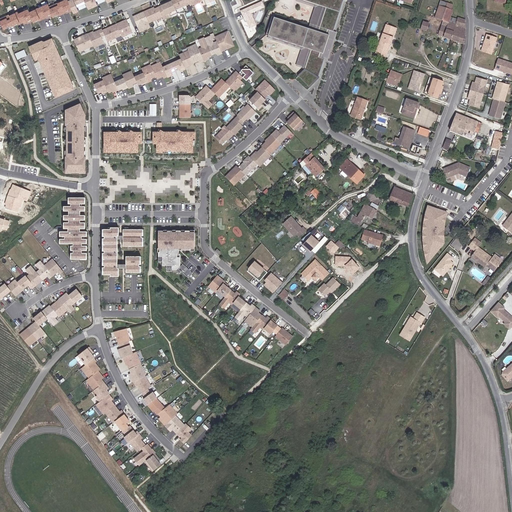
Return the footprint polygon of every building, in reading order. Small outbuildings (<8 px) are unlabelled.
[(71,0),(65,0),(61,2),(62,3),(66,13),(69,11),(70,13),(76,10),(71,0)] [(85,2),(83,0),(71,0),(76,10),(77,13),(83,10),(82,9),(80,4),(85,2)] [(161,5),(166,16),(167,18),(173,15),(171,11),(178,7),(174,0),(168,0),(166,1),(167,3),(161,5)] [(174,0),(178,7),(179,8),(192,2),(191,0),(174,0)] [(337,30),(347,0),(304,0),(329,8),(321,31),(277,17),(271,35),(273,35),(315,49),(309,68),(302,75),(313,86),(322,77),(328,59),(322,57),(323,54),(324,52),(327,53),(333,34),(330,33),(331,31),(331,29),(337,30)] [(268,7),(265,1),(245,10),(253,27),(260,24),(255,12),(268,7)] [(53,7),(51,3),(40,7),(45,18),(50,17),(50,18),(56,15),(53,7)] [(66,13),(62,3),(53,7),(56,15),(57,16),(62,14),(62,15),(66,13)] [(152,22),(166,16),(161,5),(157,7),(157,6),(147,11),(152,22)] [(45,18),(40,7),(33,11),(37,20),(38,22),(45,18)] [(468,40),(468,20),(460,18),(459,20),(452,18),(454,12),(453,11),(454,9),(449,7),(448,10),(441,8),(440,12),(438,11),(436,18),(446,21),(458,25),(454,39),(467,44),(468,40)] [(37,20),(33,11),(31,8),(22,12),(27,22),(28,23),(30,22),(30,23),(37,20)] [(27,22),(22,12),(22,10),(13,14),(18,25),(22,22),(23,24),(27,22)] [(154,26),(152,22),(147,11),(136,16),(144,31),(154,26)] [(18,25),(13,14),(12,13),(9,14),(10,16),(4,20),(8,28),(10,27),(10,28),(18,25)] [(121,26),(125,35),(125,36),(136,32),(130,19),(120,24),(121,26)] [(442,36),(454,39),(458,25),(446,21),(442,36)] [(388,55),(399,27),(390,23),(378,52),(388,55)] [(432,24),(426,23),(424,30),(430,32),(432,24)] [(106,30),(111,41),(125,35),(121,26),(120,24),(106,30)] [(91,35),(96,46),(97,48),(108,43),(107,43),(111,41),(106,30),(105,29),(97,32),(91,35)] [(339,38),(341,32),(337,30),(331,29),(331,31),(330,33),(333,34),(327,53),(324,52),(323,54),(322,57),(328,59),(332,60),(339,38)] [(230,31),(217,37),(223,51),(236,45),(230,31)] [(83,52),(96,46),(91,35),(91,34),(77,40),(83,52)] [(494,54),(499,38),(489,34),(484,51),(494,54)] [(223,51),(217,37),(212,38),(211,35),(206,38),(213,55),(218,52),(219,55),(224,53),(223,51)] [(309,68),(315,49),(273,35),(272,38),(305,49),(300,65),(309,68)] [(213,55),(206,38),(205,37),(200,40),(203,47),(200,49),(205,61),(209,59),(208,57),(213,55)] [(60,96),(78,88),(71,73),(70,74),(65,63),(66,63),(60,48),(59,49),(54,39),(45,43),(44,41),(33,46),(37,55),(40,53),(42,58),(48,71),(49,70),(54,81),(53,81),(60,96)] [(205,61),(200,49),(197,44),(188,48),(189,50),(195,63),(200,61),(201,63),(205,61)] [(19,53),(22,59),(31,55),(28,49),(19,53)] [(195,63),(189,50),(180,55),(182,59),(186,67),(186,68),(190,66),(190,65),(192,64),(195,63)] [(511,73),(511,62),(500,58),(497,68),(511,73)] [(186,67),(182,59),(173,63),(177,71),(181,69),(186,67)] [(168,75),(164,68),(162,62),(153,67),(157,77),(158,79),(164,77),(164,78),(168,76),(168,75)] [(177,71),(173,63),(164,68),(168,75),(173,73),(177,71)] [(250,67),(247,63),(242,68),(246,72),(243,75),(244,76),(247,79),(250,75),(250,67)] [(157,77),(153,67),(152,65),(143,69),(145,74),(149,83),(153,81),(152,79),(157,77)] [(422,77),(425,78),(427,72),(417,68),(412,83),(417,85),(418,85),(419,84),(422,77)] [(237,69),(235,72),(241,78),(244,76),(243,75),(237,69)] [(405,73),(393,69),(389,80),(401,84),(405,73)] [(138,83),(136,78),(133,72),(124,76),(125,79),(129,87),(130,89),(135,87),(134,85),(138,83)] [(241,78),(235,72),(227,81),(232,86),(235,89),(243,80),(241,78)] [(149,83),(145,74),(136,78),(138,83),(139,86),(143,84),(143,85),(149,83)] [(119,90),(116,83),(112,75),(103,79),(104,82),(109,92),(110,94),(119,90)] [(482,106),(489,79),(479,76),(478,82),(477,85),(474,84),(472,94),(474,95),(473,98),(472,103),(482,106)] [(276,87),(266,77),(256,87),(258,90),(265,96),(269,91),(271,93),(276,87)] [(421,89),(425,78),(422,77),(419,84),(418,85),(417,85),(412,83),(411,86),(421,89)] [(444,84),(446,80),(436,77),(430,93),(440,96),(441,92),(443,93),(445,85),(444,84)] [(224,78),(213,89),(215,91),(221,97),(232,86),(227,81),(224,78)] [(129,87),(125,79),(116,83),(119,90),(120,91),(129,87)] [(109,92),(104,82),(95,86),(99,95),(104,93),(105,94),(109,92)] [(509,84),(500,82),(496,98),(497,98),(493,114),(502,117),(506,100),(505,100),(509,84)] [(203,92),(201,94),(200,93),(197,97),(208,106),(212,102),(208,99),(215,91),(213,89),(208,85),(203,91),(203,92)] [(266,98),(265,96),(258,90),(250,98),(259,107),(263,103),(262,102),(266,98)] [(368,104),(371,98),(361,94),(354,112),(364,116),(367,108),(366,106),(367,105),(368,104)] [(181,95),(181,104),(192,104),(192,97),(190,95),(181,95)] [(417,115),(422,101),(409,96),(404,110),(417,115)] [(244,119),(247,116),(248,115),(250,116),(256,109),(248,102),(237,113),(238,113),(244,119)] [(192,116),(192,104),(181,104),(181,116),(192,116)] [(74,173),(74,174),(81,174),(81,173),(87,173),(87,163),(86,163),(86,161),(85,127),(85,125),(86,125),(86,117),(83,111),(81,112),(79,107),(70,112),(70,117),(67,117),(68,127),(69,127),(69,130),(69,137),(69,148),(70,156),(69,156),(69,159),(68,159),(68,173),(74,173)] [(295,128),(304,119),(294,110),(289,116),(290,117),(288,120),(295,128)] [(244,119),(238,113),(227,124),(234,132),(235,132),(243,124),(241,122),(244,119)] [(484,124),(459,114),(452,130),(465,135),(466,133),(475,136),(477,132),(480,133),(484,124)] [(228,138),(234,132),(227,124),(225,123),(222,126),(223,127),(215,135),(222,142),(226,137),(228,138)] [(281,141),(292,130),(285,123),(279,129),(277,127),(272,132),(281,141)] [(410,145),(417,127),(409,124),(406,131),(401,130),(397,141),(410,145)] [(195,151),(195,143),(195,137),(197,137),(197,132),(186,132),(181,130),(181,132),(179,132),(167,133),(162,130),(163,133),(160,133),(156,133),(156,140),(155,140),(155,142),(156,142),(156,144),(159,144),(160,152),(165,152),(165,151),(170,151),(174,151),(180,150),(184,150),(190,150),(190,152),(195,151)] [(495,130),(491,147),(499,149),(503,132),(495,130)] [(126,134),(122,132),(122,134),(119,134),(106,134),(107,144),(108,144),(108,148),(107,148),(107,153),(118,153),(118,151),(129,151),(129,153),(140,153),(140,144),(143,144),(143,133),(137,134),(134,132),(134,134),(131,134),(126,134)] [(270,152),(281,141),(272,132),(269,135),(270,136),(267,139),(262,144),(262,145),(270,152)] [(422,154),(425,147),(415,143),(413,150),(422,154)] [(262,145),(257,150),(256,151),(255,150),(250,155),(257,162),(260,164),(271,153),(270,152),(262,145)] [(324,167),(314,154),(311,151),(299,161),(302,166),(305,163),(315,175),(324,167)] [(248,170),(257,162),(250,155),(249,153),(243,159),(244,160),(243,161),(244,161),(243,162),(242,162),(238,165),(245,172),(247,169),(248,170)] [(353,185),(361,178),(346,160),(338,167),(353,185)] [(238,165),(237,163),(235,165),(243,173),(245,172),(238,165)] [(471,168),(459,164),(444,169),(447,178),(459,174),(467,178),(471,168)] [(234,183),(243,173),(235,165),(225,174),(234,183)] [(7,203),(5,208),(19,212),(22,200),(27,202),(31,192),(13,185),(11,190),(10,189),(5,203),(7,203)] [(415,194),(396,186),(391,198),(410,206),(415,194)] [(315,198),(319,194),(314,188),(310,192),(315,198)] [(91,252),(90,252),(86,252),(86,250),(90,250),(91,250),(91,243),(86,243),(86,241),(91,241),(91,238),(90,238),(86,238),(86,236),(90,236),(91,236),(91,231),(84,231),(85,228),(89,228),(89,219),(85,219),(85,217),(89,217),(89,215),(85,215),(85,210),(89,210),(89,202),(88,202),(84,202),(84,200),(88,200),(89,200),(89,197),(73,197),(73,203),(74,203),(75,203),(75,206),(74,206),(68,205),(68,210),(73,210),(73,215),(68,215),(68,220),(69,220),(73,220),(73,222),(69,222),(68,222),(68,228),(72,228),(72,231),(64,231),(64,236),(66,236),(69,236),(69,239),(66,238),(64,238),(64,243),(75,243),(78,243),(78,245),(75,245),(75,250),(78,250),(77,252),(75,252),(75,259),(84,259),(91,259),(91,252)] [(423,240),(427,264),(445,244),(444,238),(444,231),(446,220),(449,212),(427,205),(423,220),(423,240)] [(371,225),(374,217),(362,210),(356,223),(353,221),(349,226),(355,231),(359,225),(361,226),(363,221),(371,225)] [(300,226),(290,214),(282,221),(293,233),(296,231),(298,234),(305,228),(302,225),(300,226)] [(511,214),(503,227),(511,234),(511,214)] [(0,230),(1,231),(2,229),(7,231),(10,221),(0,217),(0,230)] [(122,276),(122,268),(121,268),(121,236),(122,236),(122,229),(120,229),(120,227),(114,227),(114,229),(112,229),(106,229),(106,236),(108,236),(108,251),(108,252),(108,265),(108,267),(108,274),(111,274),(113,274),(113,276),(122,276)] [(181,245),(181,248),(189,248),(189,247),(193,247),(194,231),(189,230),(189,229),(184,229),(184,230),(180,230),(180,229),(175,229),(175,230),(171,230),(171,229),(166,229),(166,230),(162,230),(162,228),(157,228),(157,238),(161,238),(161,241),(159,241),(159,242),(157,242),(157,260),(161,260),(161,263),(175,269),(179,266),(179,256),(176,255),(176,251),(177,251),(178,245),(181,245)] [(146,237),(144,237),(144,236),(146,236),(146,229),(126,229),(126,246),(131,246),(135,246),(146,246),(146,237)] [(316,237),(313,235),(310,233),(312,232),(309,229),(300,237),(304,240),(302,242),(310,250),(311,248),(311,249),(314,245),(318,240),(315,238),(316,237)] [(471,240),(477,233),(474,230),(468,238),(471,240)] [(379,252),(384,244),(367,233),(362,239),(370,244),(369,246),(379,252)] [(459,252),(465,244),(458,239),(451,247),(459,252)] [(343,247),(334,240),(329,245),(333,249),(332,251),(336,254),(343,247)] [(470,258),(485,268),(485,267),(493,273),(502,262),(494,256),(491,261),(477,250),(479,246),(473,241),(468,247),(474,252),(470,258)] [(355,275),(363,266),(354,256),(338,255),(337,265),(347,266),(355,275)] [(142,264),(143,264),(143,256),(129,256),(129,272),(143,272),(143,266),(142,266),(142,264)] [(453,260),(447,256),(434,272),(443,279),(453,266),(450,263),(453,260)] [(323,277),(326,280),(333,273),(317,258),(303,273),(311,281),(315,277),(319,281),(323,277)] [(49,266),(57,274),(61,270),(63,273),(67,270),(57,259),(49,266)] [(40,271),(47,279),(52,275),(53,277),(57,274),(49,266),(45,260),(40,264),(44,268),(40,271)] [(259,278),(267,269),(254,260),(248,267),(247,269),(259,278)] [(179,266),(177,267),(180,269),(192,277),(196,272),(182,262),(179,266)] [(30,276),(38,285),(38,286),(47,279),(40,271),(35,265),(30,269),(34,273),(30,276)] [(272,292),(281,282),(270,272),(264,279),(266,281),(263,284),(272,292)] [(21,281),(27,288),(32,285),(34,287),(35,286),(36,287),(38,285),(30,276),(30,275),(21,281)] [(220,292),(221,290),(227,283),(228,281),(229,281),(224,277),(222,279),(219,276),(212,285),(220,292)] [(337,277),(329,285),(328,283),(321,289),(327,295),(330,294),(334,290),(335,291),(343,283),(337,277)] [(11,286),(15,290),(19,295),(27,289),(27,288),(21,281),(19,279),(11,286)] [(0,291),(0,302),(15,290),(11,286),(9,283),(0,291)] [(227,283),(221,290),(228,297),(235,289),(230,286),(227,283)] [(80,288),(73,294),(79,302),(86,295),(80,288)] [(235,289),(228,297),(223,303),(228,307),(232,301),(236,304),(237,302),(243,295),(244,294),(240,290),(239,292),(235,289)] [(287,298),(291,294),(287,289),(283,294),(287,298)] [(63,299),(71,309),(74,312),(78,308),(76,305),(79,302),(73,294),(70,292),(62,298),(63,299)] [(247,298),(243,295),(237,302),(245,309),(250,302),(247,299),(247,298)] [(55,305),(62,314),(63,315),(71,309),(63,299),(55,305)] [(250,302),(245,309),(238,316),(243,320),(248,314),(251,317),(260,307),(256,303),(254,305),(250,302)] [(54,304),(45,311),(51,318),(57,325),(62,320),(59,317),(62,314),(55,305),(54,304)] [(499,304),(491,313),(498,318),(500,317),(506,324),(504,326),(509,331),(511,328),(511,319),(509,318),(509,317),(503,311),(504,310),(499,304)] [(256,326),(266,315),(263,312),(264,310),(260,306),(260,307),(251,317),(249,320),(256,326)] [(40,320),(43,324),(51,318),(45,311),(37,317),(40,320)] [(268,328),(275,320),(275,319),(272,316),(270,318),(266,315),(256,326),(254,329),(259,333),(264,327),(267,329),(268,328)] [(411,341),(422,323),(412,317),(406,328),(409,330),(405,338),(411,341)] [(49,332),(43,324),(40,320),(23,334),(33,345),(49,332)] [(279,323),(275,320),(268,328),(275,334),(277,331),(281,334),(285,329),(279,323)] [(117,344),(126,341),(128,341),(123,328),(111,332),(112,336),(114,336),(117,344)] [(290,345),(297,337),(286,328),(285,329),(281,334),(279,336),(290,345)] [(120,357),(130,353),(126,341),(117,344),(118,348),(116,349),(119,358),(120,357)] [(76,355),(83,365),(91,359),(92,358),(89,354),(85,348),(76,355)] [(127,369),(139,363),(134,352),(130,353),(120,357),(123,363),(124,362),(125,365),(127,369)] [(79,368),(87,378),(96,371),(98,369),(93,363),(94,362),(91,359),(83,365),(79,368)] [(127,369),(129,373),(130,375),(128,376),(131,382),(132,382),(143,375),(144,374),(139,363),(127,369)] [(511,367),(503,376),(504,379),(509,385),(511,382),(511,367)] [(96,371),(87,378),(84,381),(92,390),(102,382),(99,379),(101,378),(96,371)] [(149,386),(143,375),(132,382),(134,386),(136,385),(140,392),(145,389),(149,386)] [(102,382),(92,390),(95,395),(93,397),(97,402),(107,394),(108,393),(105,390),(107,389),(102,382)] [(148,393),(145,389),(140,392),(143,398),(142,399),(146,405),(154,398),(155,398),(151,392),(148,393)] [(107,394),(97,402),(93,405),(101,415),(103,413),(113,406),(109,401),(111,399),(107,394)] [(154,398),(146,405),(152,412),(153,411),(155,414),(156,413),(163,408),(154,398)] [(165,424),(173,416),(176,414),(167,405),(163,408),(156,413),(159,416),(165,424)] [(113,406),(103,413),(111,423),(121,415),(117,411),(113,406)] [(114,421),(121,431),(128,426),(126,424),(129,421),(125,414),(114,421)] [(163,425),(165,424),(159,416),(157,418),(163,425)] [(175,433),(182,425),(173,416),(165,424),(163,425),(168,431),(170,429),(175,433)] [(184,423),(182,425),(175,433),(180,438),(178,440),(182,443),(190,435),(186,432),(189,428),(184,423)] [(135,436),(133,433),(128,426),(121,431),(124,436),(122,438),(123,439),(119,441),(122,446),(127,442),(135,436)] [(135,436),(127,442),(135,452),(139,448),(143,446),(138,440),(135,436)] [(137,466),(143,462),(153,454),(148,447),(142,451),(132,459),(137,466)] [(153,454),(143,462),(150,472),(163,462),(160,459),(158,460),(153,454)]
